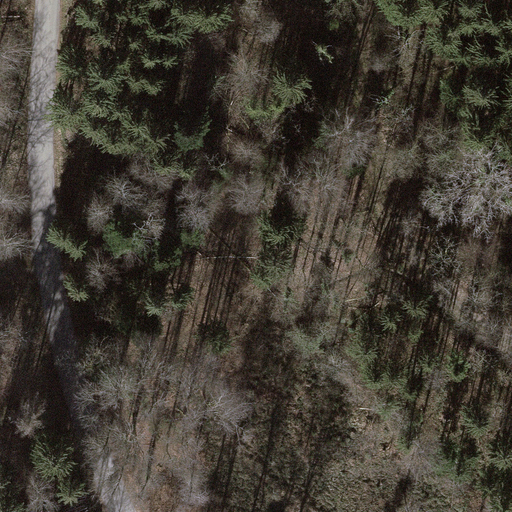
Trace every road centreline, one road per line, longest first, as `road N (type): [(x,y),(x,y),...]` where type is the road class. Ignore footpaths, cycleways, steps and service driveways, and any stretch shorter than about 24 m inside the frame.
road 1 (tertiary): [(55,0),(47,105),(56,278),(116,511)]
road 2 (track): [(511,339),(477,331),(394,228),(372,116),(369,0)]
